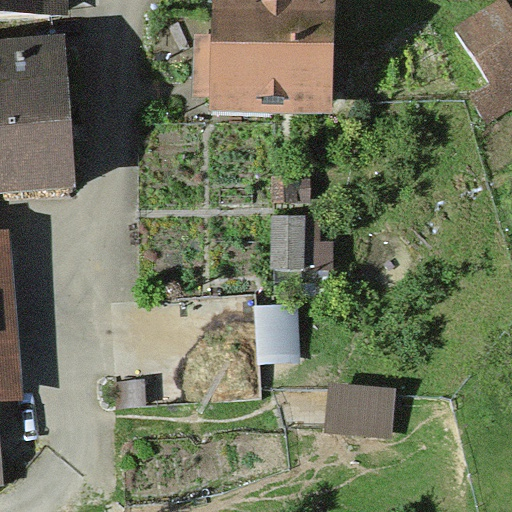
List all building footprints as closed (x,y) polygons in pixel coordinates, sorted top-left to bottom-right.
[(0,0),(0,25),(47,22),(45,0),(0,0)] [(490,122),(511,106),(511,22),(502,7),(451,37),(484,88),(476,94),(472,99),(471,107),(473,115),(476,120),(480,123),(485,124),(490,122)] [(322,107),(326,12),(214,8),(210,104),(322,107)] [(0,196),(69,192),(59,53),(0,56),(0,196)] [(310,218),(273,218),(273,272),(310,272),(310,218)] [(12,230),(0,230),(0,405),(1,405),(25,403),(12,230)] [(294,307),(259,309),(261,355),(296,354),(294,307)] [(336,387),(335,432),(392,433),(393,389),(336,387)]
